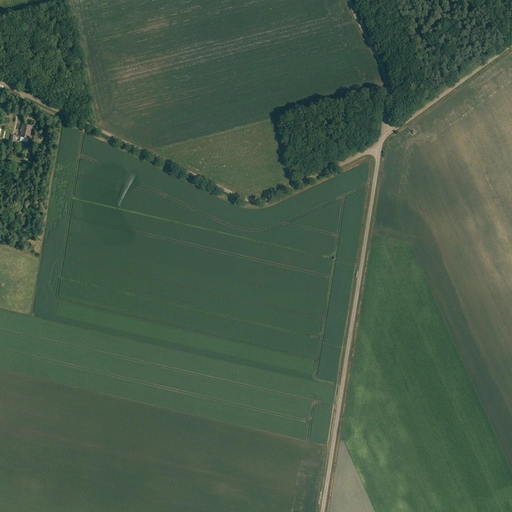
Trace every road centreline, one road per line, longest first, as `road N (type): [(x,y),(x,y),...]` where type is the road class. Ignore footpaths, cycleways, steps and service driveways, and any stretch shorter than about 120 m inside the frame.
road 1 (unclassified): [(380,140),(251,200),(0,82)]
road 2 (unclassified): [(321,511),(380,140)]
road 3 (unclassified): [(380,140),(511,44)]
road 4 (unclassified): [(380,140),(386,80),(349,0)]
